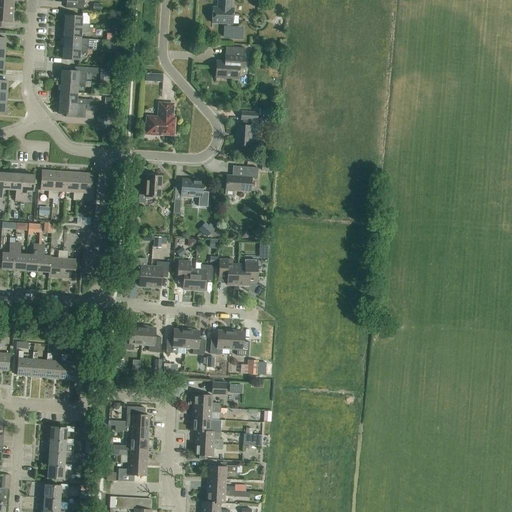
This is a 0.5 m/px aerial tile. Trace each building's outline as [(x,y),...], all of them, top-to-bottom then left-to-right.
[(0,0),(0,10),(12,12),(13,1),(5,0),(4,0),(0,0)] [(55,0),(55,2),(66,3),(65,9),(83,10),(83,0),(55,0)] [(212,8),(211,23),(226,24),(230,24),(232,24),(233,9),(230,9),(230,0),(217,0),(217,8),(212,8)] [(103,5),(93,4),(93,11),(103,12),(103,5)] [(12,12),(0,10),(0,28),(1,22),(11,23),(12,12)] [(88,29),(88,25),(81,24),(82,17),(64,16),(64,27),(88,29)] [(115,30),(116,21),(107,21),(107,29),(115,30)] [(223,26),(222,38),(242,39),(242,26),(223,26)] [(80,39),(81,32),(88,33),(88,29),(64,27),(63,38),(80,39)] [(60,45),(62,45),(62,48),(87,50),(88,40),(80,39),(63,38),(63,39),(61,38),(60,45)] [(105,52),(114,52),(114,41),(106,41),(105,52)] [(243,69),(244,48),(225,47),(224,62),(216,62),(215,83),(216,78),(238,79),(238,69),(243,69)] [(87,50),(62,49),(61,60),(79,61),(79,54),(87,54),(87,50)] [(75,68),(72,71),(61,71),(60,82),(85,83),(86,83),(86,74),(97,74),(98,69),(75,68)] [(153,82),(153,74),(145,74),(144,82),(153,82)] [(85,83),(60,82),(59,93),(77,94),(77,87),(90,88),(90,84),(86,83),(85,83)] [(59,93),(59,103),(84,105),(85,100),(76,99),(77,94),(59,93)] [(84,105),(59,103),(58,114),(66,115),(66,118),(84,119),(85,105),(84,105)] [(145,134),(156,135),(156,134),(173,135),(174,119),(172,119),(173,105),(159,104),(158,118),(156,118),(154,117),(151,117),(150,118),(147,117),(146,124),(145,124),(145,134)] [(110,107),(98,106),(96,125),(109,125),(110,107)] [(241,112),(240,119),(242,120),(242,126),(236,126),(235,145),(250,147),(251,127),(250,126),(251,120),(256,121),(257,113),(241,112)] [(226,176),(225,190),(225,195),(226,196),(233,197),(234,191),(250,192),(251,179),(257,179),(258,168),(244,167),(243,177),(226,176)] [(52,199),(54,172),(41,171),(40,191),(48,191),(47,199),(52,199)] [(54,172),(52,199),(57,200),(57,192),(65,192),(67,173),(54,172)] [(10,174),(0,173),(0,200),(1,201),(2,190),(9,190),(10,174)] [(79,174),(67,173),(65,192),(73,193),(72,201),(77,201),(79,174)] [(10,174),(9,190),(15,191),(14,201),(20,202),(22,175),(10,174)] [(79,174),(77,201),(82,201),(82,193),(91,194),(92,174),(79,174)] [(22,175),(20,202),(25,202),(26,191),(33,192),(34,176),(22,175)] [(161,177),(146,176),(146,181),(139,181),(138,202),(145,203),(146,197),(160,198),(161,177)] [(201,197),(203,181),(181,180),(180,196),(201,197)] [(49,216),(49,208),(39,207),(38,215),(49,216)] [(51,234),(51,224),(43,223),(43,233),(51,234)] [(215,229),(210,224),(208,226),(205,223),(198,230),(206,238),(215,229)] [(28,224),(28,230),(35,231),(35,234),(39,234),(39,225),(28,224)] [(130,224),(129,233),(135,234),(135,231),(137,232),(138,224),(130,224)] [(68,229),(68,238),(80,239),(81,230),(68,229)] [(257,240),(263,237),(258,229),(252,232),(257,240)] [(153,237),(153,248),(160,248),(161,238),(153,237)] [(195,240),(187,240),(187,248),(195,248),(195,240)] [(13,270),(15,243),(9,243),(8,254),(2,253),(1,269),(13,270)] [(20,244),(15,243),(13,270),(25,271),(26,255),(19,255),(20,244)] [(26,255),(25,271),(37,272),(38,245),(33,245),(32,256),(26,255)] [(37,272),(48,273),(49,258),(50,258),(50,257),(43,256),(44,245),(38,245),(37,272)] [(48,273),(48,278),(61,279),(63,251),(58,251),(57,259),(50,258),(49,258),(48,273)] [(63,251),(61,279),(73,280),(75,260),(67,260),(67,252),(63,251)] [(150,267),(146,267),(147,260),(132,259),(131,276),(134,276),(139,277),(138,287),(149,287),(150,267)] [(237,286),(238,265),(232,265),(232,260),(218,259),(218,278),(226,279),(226,285),(237,286)] [(257,261),(255,261),(255,260),(244,260),(244,265),(238,265),(237,286),(248,286),(249,283),(256,283),(257,261)] [(190,262),(178,261),(177,279),(183,279),(182,290),(193,291),(195,270),(189,270),(190,262)] [(150,267),(149,287),(160,288),(161,278),(167,278),(168,263),(156,262),(156,268),(150,267)] [(201,271),(195,270),(193,291),(204,291),(205,281),(212,281),(213,266),(201,265),(201,271)] [(141,345),(142,327),(129,327),(129,336),(122,335),(121,350),(133,351),(133,345),(141,345)] [(155,328),(142,327),(141,345),(148,346),(148,352),(160,353),(161,338),(154,338),(155,328)] [(185,348),(186,330),(173,330),(172,339),(166,338),(165,353),(177,354),(177,348),(185,348)] [(186,330),(185,348),(192,349),(192,355),(204,356),(205,341),(198,341),(199,331),(186,330)] [(229,349),(230,332),(217,331),(216,340),(210,340),(209,354),(221,355),(221,349),(229,349)] [(243,333),(230,332),(229,349),(237,350),(236,356),(248,357),(249,342),(242,342),(243,333)] [(32,360),(22,359),(23,352),(18,352),(16,376),(31,377),(32,360)] [(0,370),(8,371),(9,354),(0,353),(0,370)] [(33,353),(32,360),(31,377),(46,378),(47,361),(46,361),(37,360),(37,353),(33,353)] [(47,361),(46,378),(60,379),(61,362),(51,361),(51,354),(47,354),(46,361),(47,361)] [(61,362),(60,379),(74,380),(76,363),(65,362),(66,355),(61,355),(61,362)] [(207,357),(206,368),(214,368),(214,358),(207,357)] [(246,375),(257,375),(258,361),(247,360),(246,375)] [(211,382),(211,395),(226,396),(226,383),(211,382)] [(192,395),(192,407),(220,409),(220,404),(211,403),(211,396),(192,395)] [(110,421),(110,426),(120,427),(148,428),(149,416),(143,415),(144,408),(127,407),(126,422),(110,421)] [(192,407),(191,419),(210,420),(211,413),(226,414),(226,409),(220,409),(192,407)] [(210,420),(191,419),(190,431),(194,432),(194,431),(214,432),(214,433),(219,433),(219,428),(210,427),(210,420)] [(50,432),(50,440),(66,441),(66,440),(66,432),(73,432),(74,427),(66,427),(66,428),(50,427),(50,432)] [(120,427),(120,431),(129,432),(128,439),(148,440),(148,432),(148,428),(120,427)] [(89,441),(90,432),(90,428),(82,428),(81,440),(89,441)] [(194,431),(194,432),(194,443),(222,445),(222,440),(220,440),(220,433),(219,433),(214,433),(214,432),(194,431)] [(251,446),(261,447),(261,435),(252,435),(251,446)] [(112,446),(112,450),(113,450),(119,451),(147,452),(148,440),(128,439),(128,446),(112,446)] [(50,440),(49,453),(65,454),(65,452),(72,453),(73,440),(66,440),(66,441),(50,440)] [(86,443),(86,452),(94,452),(94,444),(86,443)] [(222,445),(194,443),(193,456),(199,456),(205,456),(212,457),(213,449),(222,449),(222,445)] [(119,451),(119,455),(128,456),(127,463),(146,464),(147,452),(119,451)] [(65,457),(72,458),(72,453),(65,452),(65,454),(49,453),(48,465),(64,467),(64,465),(65,457)] [(118,470),(117,481),(134,482),(134,476),(146,476),(146,464),(127,463),(127,470),(118,470)] [(64,467),(48,465),(47,479),(63,480),(64,470),(71,470),(71,465),(64,465),(64,467)] [(207,466),(206,478),(225,479),(226,472),(236,473),(236,466),(226,466),(226,467),(207,466)] [(92,483),(93,467),(85,467),(84,483),(92,483)] [(206,478),(205,491),(234,492),(234,487),(225,487),(225,479),(206,478)] [(0,511),(1,511),(1,506),(6,507),(7,490),(9,490),(9,485),(7,485),(7,489),(0,488),(0,511)] [(67,498),(68,490),(68,485),(60,485),(60,486),(44,485),(44,498),(60,499),(60,497),(67,498)] [(89,499),(90,486),(80,486),(79,499),(89,499)] [(205,502),(220,503),(221,503),(224,504),(224,496),(233,497),(234,492),(205,491),(205,502)] [(60,499),(44,498),(43,511),(59,511),(59,510),(60,502),(67,503),(67,498),(60,497),(60,499)] [(78,509),(86,509),(86,501),(78,500),(78,509)] [(201,502),(200,511),(228,511),(229,511),(220,511),(221,506),(221,503),(220,503),(205,502),(201,502)]
